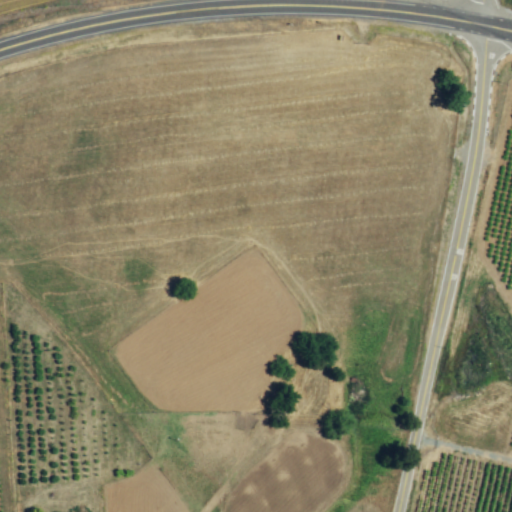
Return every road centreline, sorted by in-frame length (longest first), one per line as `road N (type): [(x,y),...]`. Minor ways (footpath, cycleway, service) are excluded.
road 1 (secondary): [(0,49),(128,19),(251,7),(376,10),(511,32)]
road 2 (residential): [(401,511),(477,136),(482,25)]
